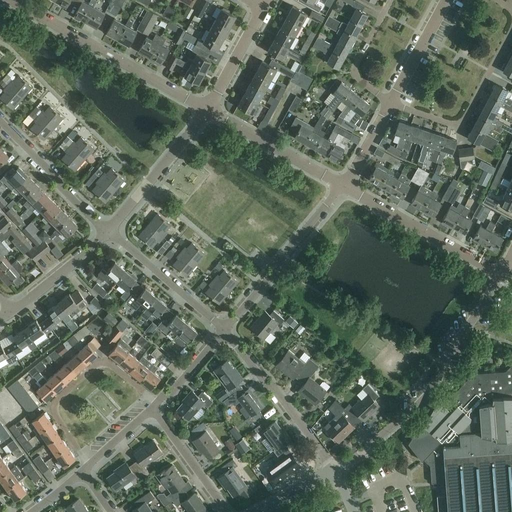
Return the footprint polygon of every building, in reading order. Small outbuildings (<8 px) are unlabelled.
[(74,15),(75,16),(74,18),(79,21),(80,18),(85,21),(93,7),(96,1),(94,0),(90,0),(88,4),(82,1),(82,0),(75,0),(74,3),(80,6),(74,15)] [(111,0),(105,10),(111,13),(115,6),(118,0),(111,0)] [(111,13),(116,16),(124,0),(118,0),(115,6),(111,13)] [(203,0),(198,10),(203,13),(209,2),(205,0),(203,0)] [(167,17),(172,8),(168,5),(163,14),(167,17)] [(292,6),(286,17),(301,25),(307,14),(292,6)] [(104,13),(93,7),(85,21),(96,27),(104,13)] [(172,8),(167,17),(172,19),(177,10),(172,8)] [(193,10),(189,8),(184,16),(189,19),(193,10)] [(356,8),(350,19),(362,25),(367,15),(356,8)] [(222,9),(215,20),(230,28),(236,17),(222,9)] [(142,32),(153,13),(148,10),(138,30),(142,32)] [(312,11),(309,17),(320,24),(324,18),(312,11)] [(153,13),(142,32),(148,35),(159,16),(153,13)] [(340,22),(329,16),(326,20),(356,36),(362,25),(350,19),(347,25),(340,22)] [(287,32),(295,36),(301,25),(286,17),(280,28),(287,32)] [(117,39),(125,25),(114,19),(106,33),(117,39)] [(128,20),(125,25),(117,39),(122,42),(121,44),(126,47),(127,45),(128,45),(136,31),(130,28),(133,23),(128,20)] [(215,20),(209,31),(224,39),(230,28),(215,20)] [(356,36),(326,20),(324,25),(337,32),(336,34),(340,36),(338,40),(350,47),(356,36)] [(280,28),(274,39),(289,47),(295,36),(287,32),(280,28)] [(174,40),(179,43),(185,32),(180,29),(174,40)] [(311,30),(305,42),(310,44),(316,33),(311,30)] [(224,39),(209,31),(203,42),(217,50),(224,39)] [(156,34),(152,40),(146,37),(138,51),(149,57),(161,37),(156,34)] [(166,40),(161,37),(149,57),(154,60),(153,62),(158,65),(160,63),(161,64),(169,49),(163,46),(166,40)] [(317,37),(315,41),(344,57),(350,47),(338,40),(335,45),(331,43),(330,44),(317,37)] [(283,59),(285,53),(301,62),(304,56),(303,56),(299,53),(289,48),(289,47),(274,39),(268,50),(283,59)] [(195,45),(208,53),(211,47),(198,40),(195,45)] [(344,57),(315,41),(312,45),(323,51),(323,52),(330,56),(327,62),(338,68),(344,57)] [(299,53),(303,56),(310,44),(305,42),(299,53)] [(208,53),(195,45),(192,51),(205,58),(208,53)] [(186,63),(205,73),(211,62),(197,54),(193,61),(189,58),(186,63)] [(173,56),(167,67),(173,70),(176,63),(178,59),(173,56)] [(176,63),(188,69),(185,76),(188,78),(184,85),(189,88),(193,81),(199,84),(205,73),(186,63),(178,59),(176,63)] [(511,61),(509,60),(503,71),(511,75),(511,61)] [(255,73),(270,81),(276,70),(262,62),(255,73)] [(279,71),(291,77),(294,72),(283,65),(279,71)] [(291,77),(290,81),(295,84),(301,73),(299,71),(296,70),(294,72),(291,77)] [(255,73),(249,84),(264,92),(270,81),(255,73)] [(295,84),(301,87),(307,76),(301,73),(295,84)] [(23,97),(27,93),(32,87),(19,75),(13,81),(12,80),(8,85),(22,98),(23,97)] [(307,76),(301,87),(306,90),(312,79),(307,76)] [(327,108),(329,109),(333,112),(342,100),(350,89),(341,82),(340,83),(336,80),(329,90),(336,96),(327,108)] [(264,92),(249,84),(243,95),(258,103),(264,92)] [(496,84),(490,95),(502,101),(506,104),(511,106),(511,99),(505,96),(508,90),(496,84)] [(22,98),(8,85),(3,90),(5,91),(0,96),(0,97),(13,108),(22,98)] [(281,86),(275,98),(280,100),(286,88),(281,86)] [(348,105),(339,116),(344,118),(360,97),(350,89),(342,100),(348,105)] [(258,103),(243,95),(237,106),(252,114),(258,103)] [(490,95),(485,106),(496,112),(502,101),(490,95)] [(302,99),(296,96),(288,109),(294,113),(302,99)] [(360,97),(344,118),(344,119),(354,124),(361,115),(370,104),(360,97)] [(275,98),(269,109),(274,112),(280,100),(275,98)] [(39,115),(53,128),(63,118),(50,106),(44,112),(43,111),(39,115)] [(479,116),(495,125),(498,120),(494,117),(496,112),(485,106),(479,116)] [(274,112),(269,109),(263,120),(268,122),(274,112)] [(329,109),(323,116),(326,118),(328,119),(333,112),(329,109)] [(53,128),(39,115),(34,121),(36,122),(31,128),(44,139),(53,128)] [(321,115),(317,122),(322,125),(326,118),(323,116),(321,115)] [(339,116),(336,122),(340,124),(341,124),(344,119),(344,118),(339,116)] [(479,116),(473,127),(490,135),(493,129),(495,125),(479,116)] [(289,128),(297,132),(294,137),(305,143),(312,130),(313,130),(314,127),(296,117),(289,128)] [(344,119),(341,124),(354,131),(357,125),(354,124),(344,119)] [(511,128),(498,120),(495,125),(503,129),(511,134),(511,132),(511,128)] [(364,121),(361,128),(365,130),(369,123),(364,121)] [(411,125),(399,121),(395,134),(401,136),(396,148),(401,150),(402,151),(403,147),(411,125)] [(312,130),(305,143),(316,149),(323,136),(318,134),(323,125),(322,125),(317,122),(314,127),(313,130),(312,130)] [(341,128),(336,125),(333,130),(338,133),(341,128)] [(405,142),(410,143),(412,140),(418,142),(422,128),(411,125),(405,142)] [(495,125),(493,129),(501,133),(503,129),(495,125)] [(490,135),(473,127),(468,137),(480,144),(480,143),(486,147),(491,136),(490,135)] [(341,128),(338,133),(344,136),(349,139),(352,134),(341,128)] [(422,128),(418,142),(423,144),(420,153),(421,153),(418,161),(423,162),(425,158),(427,151),(434,132),(422,128)] [(323,136),(316,149),(326,155),(338,133),(333,130),(328,139),(323,136)] [(434,132),(427,151),(432,152),(433,153),(435,147),(440,149),(441,149),(445,136),(434,132)] [(338,133),(326,155),(337,161),(345,145),(340,142),(344,136),(338,133)] [(74,141),(74,142),(68,137),(64,141),(67,144),(70,146),(84,159),(94,148),(81,136),(76,142),(74,141)] [(440,149),(439,154),(445,156),(446,151),(452,153),(457,140),(445,136),(441,149),(440,149)] [(67,144),(64,141),(59,146),(63,149),(67,144)] [(396,148),(389,144),(386,149),(398,156),(401,150),(396,148)] [(70,146),(65,151),(66,152),(62,158),(75,170),(84,159),(70,146)] [(465,148),(467,160),(475,165),(472,147),(465,148)] [(0,165),(8,157),(0,148),(0,165)] [(467,160),(465,148),(458,149),(461,168),(463,168),(467,160)] [(402,151),(401,150),(398,156),(404,159),(407,153),(402,151)] [(392,163),(395,158),(385,152),(382,158),(392,163)] [(506,152),(501,162),(506,165),(511,155),(506,152)] [(402,161),(395,158),(392,163),(399,167),(402,161)] [(371,172),(372,173),(369,179),(380,185),(387,172),(389,170),(376,162),(371,172)] [(435,173),(440,175),(443,166),(438,164),(435,173)] [(14,165),(0,178),(12,190),(27,176),(19,167),(17,169),(14,165)] [(416,183),(423,170),(418,167),(411,180),(416,183)] [(496,175),(501,177),(504,169),(500,167),(496,175)] [(105,172),(100,178),(114,190),(124,179),(111,168),(106,174),(105,172)] [(387,172),(380,185),(391,191),(398,178),(392,175),(393,172),(389,170),(387,172)] [(423,170),(416,183),(422,186),(429,173),(423,170)] [(483,171),(481,176),(488,180),(491,174),(483,171)] [(400,199),(401,197),(402,197),(409,184),(404,182),(407,176),(401,172),(398,178),(391,191),(396,194),(395,196),(400,199)] [(92,181),(97,175),(94,173),(89,179),(92,181)] [(441,176),(434,173),(431,178),(437,182),(441,176)] [(496,175),(491,186),(496,188),(501,177),(496,175)] [(27,176),(12,190),(16,194),(20,190),(25,195),(36,184),(27,176)] [(114,190),(100,178),(96,183),(97,184),(92,190),(105,201),(114,190)] [(36,184),(25,195),(29,199),(24,204),(28,208),(29,207),(44,193),(36,184)] [(450,185),(442,198),(448,201),(455,188),(450,185)] [(424,187),(421,192),(418,190),(411,203),(422,209),(432,191),(424,187)] [(448,201),(453,204),(461,191),(455,188),(448,201)] [(432,191),(422,209),(427,212),(426,213),(431,216),(432,214),(433,215),(440,202),(435,199),(438,195),(432,191)] [(511,195),(505,192),(499,204),(511,209),(511,195)] [(52,201),(44,193),(29,207),(33,211),(37,207),(42,211),(52,201)] [(498,202),(486,197),(483,202),(495,208),(498,202)] [(52,201),(42,211),(46,216),(42,219),(46,224),(50,220),(60,209),(52,201)] [(442,223),(447,226),(448,224),(453,226),(464,206),(459,203),(457,208),(451,205),(442,220),(443,221),(442,223)] [(477,219),(485,206),(480,203),(472,216),(477,219)] [(464,206),(453,226),(464,232),(471,220),(466,217),(470,209),(464,206)] [(485,206),(477,219),(483,222),(487,215),(491,209),(485,206)] [(14,222),(19,217),(11,208),(6,213),(14,222)] [(69,218),(60,209),(50,220),(58,228),(59,228),(69,218)] [(157,214),(148,225),(163,237),(167,232),(165,230),(170,225),(157,214)] [(501,215),(497,221),(507,227),(511,221),(501,215)] [(0,228),(2,231),(1,242),(16,229),(5,217),(0,221),(0,228)] [(23,221),(19,217),(14,222),(23,230),(27,226),(22,221),(23,221)] [(59,228),(58,228),(53,233),(57,236),(62,232),(67,237),(78,226),(69,218),(59,228)] [(490,221),(486,228),(480,225),(473,237),(484,244),(491,231),(492,231),(496,224),(490,221)] [(163,237),(148,225),(138,236),(151,247),(156,241),(158,243),(163,237)] [(28,226),(27,226),(23,230),(30,239),(35,234),(28,226)] [(491,231),(484,244),(495,250),(502,237),(492,231),(491,231)] [(19,242),(24,238),(20,234),(15,239),(19,242)] [(42,241),(35,234),(30,239),(36,246),(38,244),(42,241)] [(32,247),(24,238),(19,242),(27,251),(32,247)] [(44,240),(42,241),(38,244),(46,253),(51,249),(44,240)] [(161,245),(165,249),(170,244),(166,240),(161,245)] [(9,251),(1,242),(0,243),(0,258),(4,255),(4,256),(9,251)] [(185,247),(183,248),(181,246),(178,250),(180,252),(195,265),(204,254),(191,243),(186,248),(185,247)] [(38,244),(36,246),(33,248),(41,257),(46,253),(38,244)] [(41,257),(33,248),(29,252),(36,261),(41,257)] [(313,254),(321,259),(325,254),(317,248),(313,254)] [(195,265),(180,252),(176,257),(178,259),(173,265),(186,276),(195,265)] [(12,264),(4,256),(4,255),(0,258),(0,274),(12,265),(12,264)] [(12,265),(0,274),(8,284),(20,274),(19,273),(22,271),(22,265),(17,260),(12,264),(12,265)] [(98,274),(99,275),(98,276),(103,281),(104,279),(106,281),(111,276),(116,281),(126,270),(115,261),(106,272),(102,269),(98,274)] [(214,267),(219,271),(223,266),(219,262),(214,267)] [(130,275),(126,270),(116,281),(127,290),(132,294),(140,284),(135,280),(136,279),(137,277),(132,273),(130,275)] [(217,275),(213,280),(228,292),(237,281),(224,270),(219,276),(217,275)] [(86,271),(82,274),(86,280),(90,278),(86,271)] [(204,280),(199,286),(202,289),(207,283),(204,280)] [(228,292),(213,280),(208,285),(210,286),(205,292),(218,304),(228,292)] [(97,283),(92,288),(103,297),(108,292),(97,283)] [(140,284),(132,294),(125,301),(136,310),(142,303),(147,307),(156,296),(145,287),(145,289),(140,284)] [(69,293),(59,302),(67,313),(78,305),(80,308),(86,303),(78,293),(73,298),(69,293)] [(162,320),(171,311),(166,307),(167,306),(156,296),(147,307),(140,314),(146,319),(152,312),(158,317),(158,316),(162,320)] [(103,304),(95,297),(94,297),(90,301),(99,309),(103,304)] [(51,316),(45,320),(52,329),(58,324),(56,322),(61,317),(66,323),(72,319),(67,313),(59,302),(47,311),(51,316)] [(269,315),(264,311),(251,327),(264,338),(277,323),(279,324),(283,319),(273,310),(269,315)] [(162,320),(163,320),(158,326),(173,338),(186,322),(176,314),(175,315),(171,311),(162,320)] [(117,321),(109,314),(104,319),(113,326),(117,321)] [(290,316),(287,319),(295,326),(298,322),(290,316)] [(36,320),(25,328),(32,340),(43,332),(45,334),(52,329),(45,320),(39,325),(36,320)] [(197,332),(186,322),(173,338),(183,347),(197,332)] [(107,328),(103,334),(106,336),(112,329),(109,326),(106,324),(104,326),(107,328)] [(295,331),(300,335),(305,328),(300,325),(295,331)] [(122,332),(115,326),(105,338),(112,344),(122,332)] [(25,328),(13,336),(16,341),(10,345),(19,359),(16,354),(22,350),(21,347),(26,344),(31,350),(36,346),(32,340),(25,328)] [(84,336),(79,330),(73,335),(78,341),(84,336)] [(66,340),(72,346),(78,341),(73,335),(66,340)] [(142,336),(136,342),(142,347),(148,341),(142,336)] [(120,339),(117,343),(108,354),(119,363),(128,352),(131,348),(120,339)] [(62,344),(56,349),(61,355),(67,350),(72,346),(66,340),(62,344)] [(3,348),(1,343),(0,343),(0,359),(5,357),(10,364),(19,359),(10,345),(3,348)] [(87,363),(97,354),(87,344),(77,353),(87,363)] [(164,349),(174,358),(179,353),(168,344),(164,349)] [(157,360),(162,354),(156,348),(151,354),(157,360)] [(56,349),(49,354),(54,360),(61,355),(56,349)] [(304,364),(288,351),(277,365),(293,378),(297,373),(302,377),(314,362),(309,358),(304,364)] [(139,360),(128,352),(119,363),(130,372),(139,360)] [(87,363),(77,353),(67,362),(76,373),(87,363)] [(171,362),(162,354),(157,360),(166,368),(171,362)] [(139,360),(130,372),(140,380),(149,369),(153,364),(143,355),(139,361),(139,360)] [(227,360),(214,371),(227,388),(225,389),(230,396),(242,387),(238,382),(241,380),(227,360)] [(34,366),(39,373),(45,367),(43,364),(40,361),(34,366)] [(67,362),(56,372),(66,382),(76,373),(67,362)] [(306,381),(298,391),(315,404),(330,385),(324,381),(322,381),(319,385),(310,377),(319,366),(314,362),(302,377),(306,381)] [(149,369),(140,380),(151,389),(160,377),(153,372),(157,367),(153,364),(149,369)] [(434,415),(423,427),(422,426),(423,425),(422,425),(416,434),(415,433),(415,432),(408,442),(422,461),(422,460),(423,459),(430,465),(431,483),(445,482),(445,485),(446,490),(446,495),(436,496),(437,511),(511,511),(511,364),(506,371),(475,374),(475,379),(468,379),(453,395),(442,395),(443,405),(445,407),(440,412),(439,414),(434,415)] [(33,367),(27,372),(32,378),(33,377),(38,373),(39,373),(34,366),(33,367)] [(56,372),(46,381),(56,391),(66,382),(56,372)] [(38,373),(33,377),(41,386),(36,390),(46,401),(56,391),(46,381),(42,376),(41,376),(38,373)] [(13,392),(22,385),(18,379),(8,387),(13,392)] [(344,408),(354,419),(358,423),(363,419),(364,420),(379,406),(373,400),(378,395),(367,383),(362,388),(366,393),(352,407),(349,404),(345,408),(344,408)] [(22,385),(13,392),(17,398),(26,390),(22,385)] [(242,387),(230,396),(223,401),(227,406),(232,402),(234,405),(240,401),(244,406),(240,409),(246,418),(250,415),(251,416),(262,407),(249,389),(245,392),(242,387)] [(327,392),(335,399),(340,394),(332,387),(327,392)] [(30,395),(26,390),(17,398),(21,403),(30,395)] [(198,396),(192,391),(177,410),(189,420),(203,404),(207,407),(213,401),(202,391),(198,396)] [(34,401),(30,395),(21,403),(25,408),(34,401)] [(329,395),(319,406),(323,411),(334,400),(329,395)] [(34,401),(25,408),(29,413),(38,406),(34,401)] [(341,404),(336,409),(339,412),(324,427),(338,442),(358,423),(354,419),(344,408),(345,408),(341,404)] [(32,421),(36,427),(33,429),(36,435),(40,432),(51,424),(44,413),(32,421)] [(284,444),(290,440),(275,421),(262,431),(275,449),(273,450),(278,456),(288,449),(284,444)] [(195,436),(207,427),(203,422),(192,430),(195,436)] [(17,438),(22,434),(14,424),(9,428),(17,438)] [(59,436),(51,424),(40,432),(47,444),(59,436)] [(0,435),(3,440),(10,436),(3,426),(0,428),(0,435)] [(219,449),(206,431),(193,441),(202,452),(204,451),(208,457),(219,449)] [(23,433),(22,434),(17,438),(22,444),(28,440),(23,433)] [(67,447),(59,436),(47,444),(55,455),(67,447)] [(230,438),(225,441),(229,448),(226,451),(229,455),(238,450),(230,438)] [(236,444),(238,447),(245,443),(242,439),(236,444)] [(12,451),(18,447),(13,440),(7,445),(12,451)] [(33,447),(28,440),(22,444),(27,451),(33,447)] [(146,445),(134,454),(139,460),(134,463),(142,475),(144,477),(150,473),(144,465),(162,453),(154,442),(147,447),(146,445)] [(23,454),(18,447),(12,451),(16,458),(23,454)] [(67,447),(55,455),(63,467),(75,459),(67,447)] [(300,465),(288,449),(278,456),(281,461),(267,471),(276,483),(300,465)] [(38,467),(45,462),(39,455),(33,460),(38,467)] [(0,476),(10,470),(2,459),(0,459),(0,476)] [(248,485),(247,486),(234,468),(238,465),(233,459),(221,468),(225,473),(219,477),(233,496),(239,492),(244,499),(253,492),(248,485)] [(28,473),(34,469),(29,462),(23,467),(28,473)] [(49,469),(45,462),(38,467),(43,474),(49,469)] [(129,467),(126,464),(107,478),(116,491),(134,478),(136,480),(142,475),(134,463),(129,467)] [(16,465),(10,470),(0,476),(0,480),(6,489),(24,476),(16,465)] [(163,480),(172,492),(167,496),(164,493),(159,493),(157,495),(165,506),(173,501),(186,491),(182,486),(185,484),(172,466),(160,475),(164,480),(163,480)] [(28,473),(34,482),(41,478),(34,469),(28,473)] [(26,492),(18,481),(6,489),(15,501),(26,492)] [(436,486),(437,496),(446,495),(446,490),(445,485),(436,486)] [(150,491),(147,494),(135,502),(138,507),(133,510),(134,511),(154,511),(148,503),(155,498),(150,491)] [(190,497),(186,491),(173,501),(177,507),(183,502),(189,511),(208,511),(195,493),(190,497)] [(87,511),(79,499),(67,507),(69,511),(87,511)]
